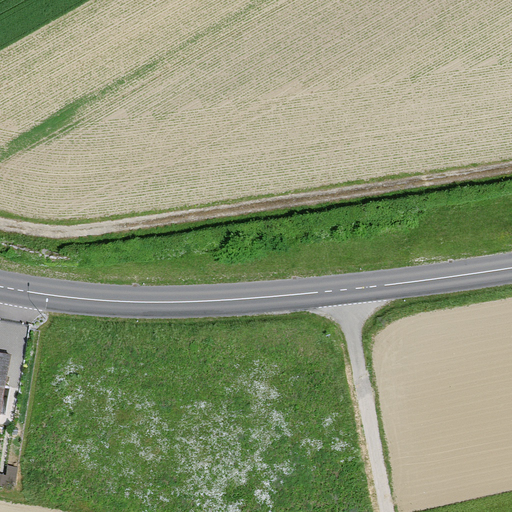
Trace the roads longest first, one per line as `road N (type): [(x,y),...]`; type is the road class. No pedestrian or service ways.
road 1 (track): [(0,220),(43,230),(126,225),(511,166)]
road 2 (secondary): [(511,266),(344,292),(166,302),(0,283)]
road 3 (track): [(344,292),(384,511)]
